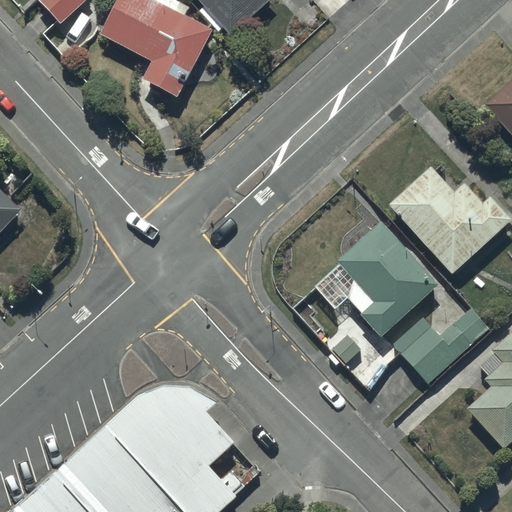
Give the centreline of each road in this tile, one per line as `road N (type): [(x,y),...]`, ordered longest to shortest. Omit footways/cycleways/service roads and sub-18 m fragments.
road 1 (residential): [(483,0),(280,186),(223,257),(167,254)]
road 2 (residential): [(167,254),(181,211),(411,0)]
road 3 (residential): [(332,439),(269,405),(174,312),(167,254)]
road 4 (residential): [(167,254),(0,62)]
road 5 (residential): [(167,254),(213,281),(299,374),(332,439)]
road 6 (residential): [(0,409),(167,254)]
